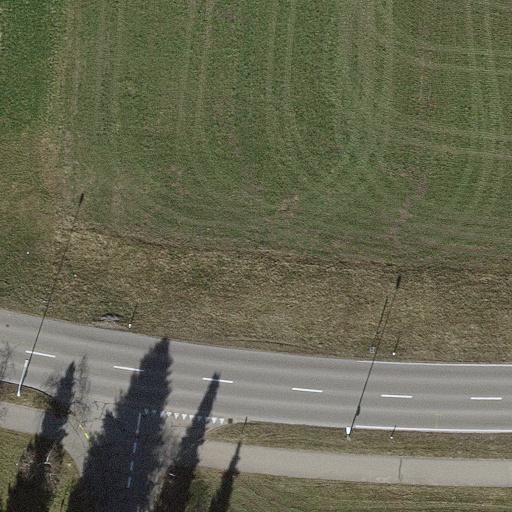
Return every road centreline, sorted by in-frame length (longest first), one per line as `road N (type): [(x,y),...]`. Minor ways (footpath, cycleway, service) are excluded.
road 1 (secondary): [(511,401),(366,402),(151,382)]
road 2 (secondary): [(151,382),(0,350)]
road 3 (residential): [(135,511),(151,382)]
